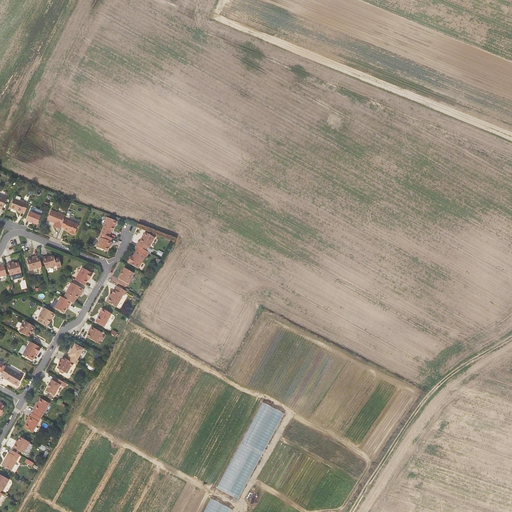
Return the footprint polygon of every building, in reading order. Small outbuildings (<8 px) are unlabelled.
[(26,212),(29,204),(14,199),(10,208),(15,210),(15,209),(17,210),(17,211),(21,212),(22,210),(26,212)] [(64,219),(66,216),(51,210),(47,220),(53,223),(53,222),(55,223),(54,227),(60,230),(61,227),(64,219)] [(41,216),(30,212),(26,220),(38,225),(41,216)] [(114,231),(118,221),(108,218),(102,234),(110,237),(113,231),(115,225),(115,226),(113,231),(114,231)] [(79,225),(64,219),(61,227),(65,228),(64,230),(68,231),(70,232),(70,233),(75,235),(79,225)] [(139,242),(137,245),(138,246),(146,251),(148,247),(149,248),(155,238),(145,232),(140,242),(139,242)] [(109,246),(110,246),(112,242),(106,240),(101,237),(97,247),(107,251),(108,248),(109,246)] [(146,256),(149,252),(146,251),(138,246),(135,250),(136,250),(133,257),(131,259),(130,258),(128,262),(138,268),(146,256)] [(42,267),(39,254),(35,255),(35,256),(32,257),(27,258),(30,270),(42,267)] [(55,259),(54,255),(47,257),(47,256),(43,257),(46,269),(57,266),(57,268),(62,266),(59,257),(55,259)] [(12,264),(11,263),(7,264),(10,275),(22,272),(19,262),(14,263),(12,264)] [(75,280),(85,285),(88,280),(89,278),(90,278),(93,273),(82,268),(75,280)] [(134,273),(131,272),(125,268),(118,279),(119,279),(118,282),(125,287),(127,283),(128,284),(134,273)] [(80,294),(81,295),(84,290),(72,283),(67,293),(77,299),(79,296),(80,294)] [(124,296),(127,291),(118,286),(115,290),(114,289),(112,294),(110,297),(109,296),(106,301),(116,307),(123,295),(124,296)] [(69,306),(71,302),(61,297),(55,308),(64,313),(67,308),(68,305),(69,306)] [(54,313),(44,308),(39,317),(40,318),(38,321),(46,326),(48,323),(49,323),(51,320),(52,317),(54,313)] [(101,312),(99,315),(96,322),(104,327),(112,314),(102,308),(101,312)] [(31,333),(33,330),(34,326),(25,321),(23,324),(22,324),(20,327),(21,329),(19,331),(29,337),(31,333)] [(90,331),(89,333),(87,337),(92,340),(97,342),(102,333),(92,327),(89,331),(90,331)] [(38,354),(41,348),(31,341),(27,348),(23,355),(32,360),(36,354),(38,354)] [(74,363),(76,365),(79,360),(77,360),(84,349),(75,344),(69,355),(69,356),(67,359),(74,363)] [(23,355),(27,348),(23,346),(19,352),(23,355)] [(74,363),(67,359),(63,357),(61,361),(60,363),(57,368),(59,369),(60,371),(63,373),(65,372),(67,373),(71,366),(72,367),(74,363)] [(23,376),(6,367),(1,375),(6,378),(5,379),(18,386),(23,376)] [(62,386),(64,382),(55,377),(53,380),(52,380),(45,391),(54,396),(60,385),(62,386)] [(31,412),(40,417),(48,403),(39,397),(37,402),(35,404),(32,408),(33,408),(31,412)] [(32,432),(40,417),(31,412),(29,416),(28,415),(26,419),(26,420),(25,422),(22,427),(32,432)] [(16,444),(15,444),(13,447),(24,453),(30,442),(20,437),(18,442),(16,444)] [(11,471),(20,455),(11,450),(10,453),(9,453),(5,459),(6,459),(5,461),(4,461),(2,465),(11,471)] [(217,489),(239,500),(258,460),(255,464),(250,462),(244,474),(239,472),(239,473),(227,468),(217,489)] [(0,487),(3,490),(9,480),(0,474),(0,487)]
